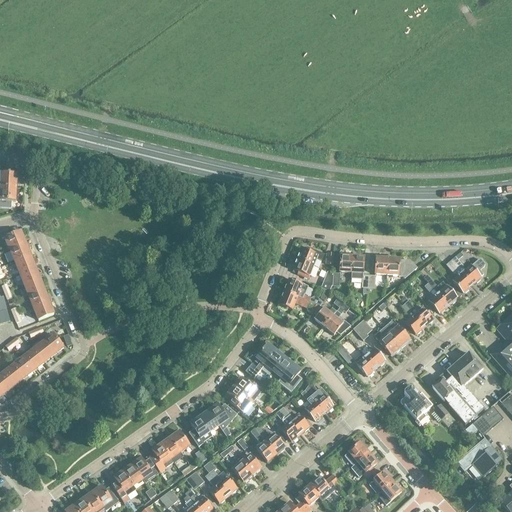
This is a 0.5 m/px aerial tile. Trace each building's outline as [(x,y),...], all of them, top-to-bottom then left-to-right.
[(0,186),(16,187),(17,173),(1,172),(0,186)] [(15,201),(16,187),(0,186),(0,188),(0,207),(10,208),(11,201),(15,201)] [(11,251),(25,245),(21,233),(6,239),(11,251)] [(30,256),(25,245),(11,251),(15,262),(30,256)] [(301,250),(297,260),(313,267),(318,255),(307,250),(307,252),(301,250)] [(20,274),(35,268),(30,256),(15,262),(20,274)] [(351,274),(352,258),(340,257),(339,273),(351,274)] [(364,259),(352,258),(351,274),(351,280),(363,281),(362,289),(363,289),(368,289),(369,277),(363,277),(364,259)] [(451,262),(472,287),(481,279),(480,278),(483,276),(480,272),(484,268),(485,265),(481,261),(478,261),(471,268),(470,267),(465,272),(462,269),(464,268),(458,261),(455,258),(451,262)] [(391,276),(392,260),(376,259),(375,275),(391,276)] [(313,267),(297,260),(293,271),(298,273),(297,275),(308,280),(313,267)] [(399,261),(392,260),(391,276),(398,276),(398,278),(403,278),(404,280),(417,269),(413,264),(412,265),(409,262),(399,261)] [(463,294),(472,287),(451,262),(446,267),(454,276),(456,275),(458,278),(453,283),(463,294)] [(39,279),(35,268),(20,274),(25,285),(39,279)] [(333,286),(334,275),(327,273),(320,289),(329,293),(332,286),(333,286)] [(44,291),(39,279),(25,285),(29,297),(44,291)] [(304,297),(308,288),(289,281),(283,293),(309,303),(313,305),(319,308),(322,304),(315,298),(310,299),(304,297)] [(438,295),(448,308),(457,300),(447,288),(441,293),(438,289),(433,282),(429,286),(438,295)] [(438,295),(429,286),(426,289),(431,295),(432,295),(435,298),(429,303),(440,315),(448,308),(438,295)] [(29,297),(34,309),(49,303),(44,291),(29,297)] [(307,308),(309,303),(283,293),(278,306),(292,311),(296,303),(307,308)] [(339,310),(344,304),(338,298),(333,304),(339,310)] [(337,313),(328,306),(329,305),(324,302),(313,316),(316,319),(314,321),(324,329),(337,313)] [(408,302),(404,306),(425,329),(433,321),(423,309),(418,313),(408,302)] [(54,315),(49,303),(34,309),(39,321),(54,315)] [(339,310),(337,313),(324,329),(334,337),(336,333),(340,336),(350,328),(344,323),(343,324),(338,320),(344,313),(345,314),(350,308),(344,304),(339,310)] [(312,317),(318,309),(313,305),(307,312),(312,317)] [(425,329),(404,306),(401,308),(410,320),(405,324),(416,336),(425,329)] [(0,311),(3,323),(9,321),(6,310),(0,311)] [(490,356),(511,381),(511,359),(510,357),(511,355),(511,316),(504,324),(505,325),(499,331),(507,341),(490,356)] [(363,321),(358,326),(367,336),(372,332),(363,321)] [(388,325),(383,329),(400,349),(410,341),(393,322),(388,326),(388,325)] [(367,336),(358,326),(353,331),(363,342),(368,338),(367,336)] [(400,349),(383,329),(378,334),(379,334),(375,338),(391,357),(400,349)] [(43,343),(53,356),(63,349),(53,336),(43,343)] [(11,343),(15,347),(20,343),(16,339),(11,343)] [(9,352),(15,347),(11,343),(5,348),(9,352)] [(33,351),(43,364),(53,356),(43,343),(33,351)] [(333,348),(343,360),(349,355),(338,343),(333,348)] [(253,379),(276,352),(268,345),(267,346),(265,344),(258,353),(260,355),(256,359),(261,363),(254,372),(249,368),(245,373),(253,379)] [(365,358),(376,370),(385,362),(374,350),(365,358)] [(33,372),(43,364),(33,351),(23,359),(33,372)] [(264,383),(284,359),(276,352),(253,379),(254,380),(261,371),(266,375),(261,380),(264,383)] [(367,378),(376,370),(365,358),(362,354),(353,362),(367,378)] [(466,392),(463,388),(483,371),(468,354),(446,373),(448,376),(443,380),(432,389),(444,402),(448,407),(465,426),(483,411),(466,391),(466,392)] [(13,366),(23,379),(33,372),(23,359),(13,366)] [(281,379),(292,365),(284,359),(264,383),(268,385),(273,379),(270,377),(273,373),(281,379)] [(301,372),(292,365),(281,379),(278,383),(291,393),(302,380),(297,376),(301,372)] [(13,387),(23,379),(13,366),(3,374),(13,387)] [(13,387),(3,374),(0,376),(0,390),(3,394),(13,387)] [(253,403),(262,391),(248,380),(246,383),(241,379),(234,387),(253,403)] [(311,384),(304,392),(324,415),(333,408),(328,401),(325,398),(327,396),(322,390),(318,392),(311,384)] [(253,403),(234,387),(228,395),(232,399),(229,402),(243,414),(253,403)] [(404,395),(408,400),(410,402),(404,408),(419,425),(426,419),(423,415),(430,410),(429,409),(432,407),(426,400),(421,394),(419,392),(416,394),(411,389),(407,389),(404,391),(404,395)] [(324,415),(304,392),(301,396),(310,406),(305,411),(315,423),(324,415)] [(511,396),(501,405),(511,417),(511,396)] [(218,406),(208,412),(219,427),(227,440),(232,436),(226,428),(237,415),(224,404),(219,408),(218,406)] [(440,405),(433,412),(441,421),(442,420),(449,427),(455,422),(440,405)] [(493,408),(482,417),(492,430),(504,420),(493,408)] [(279,412),(300,436),(309,428),(299,416),(293,421),(283,409),(279,412)] [(208,412),(199,419),(210,433),(219,427),(208,412)] [(292,443),(300,436),(279,412),(276,415),(286,427),(281,431),(292,443)] [(492,430),(482,417),(472,426),(483,438),(492,430)] [(213,438),(210,433),(199,419),(190,425),(194,430),(189,434),(199,448),(213,438)] [(265,443),(276,456),(285,449),(274,436),(270,440),(259,427),(255,431),(265,443)] [(267,464),(276,456),(265,443),(255,431),(254,430),(250,434),(262,447),(256,451),(267,464)] [(180,433),(170,439),(180,454),(190,447),(180,433)] [(171,460),(180,454),(170,439),(161,445),(171,460)] [(241,440),(237,443),(244,451),(248,448),(241,440)] [(466,456),(456,464),(465,473),(472,467),(483,479),(497,467),(496,466),(503,460),(494,451),(493,452),(489,448),(491,447),(485,440),(466,456)] [(222,442),(216,446),(219,452),(226,447),(222,442)] [(357,464),(368,454),(360,444),(344,457),(353,467),(357,464)] [(171,460),(161,445),(152,452),(162,467),(171,460)] [(232,453),(228,449),(220,456),(223,459),(232,453)] [(201,464),(206,461),(200,452),(195,455),(201,464)] [(377,464),(368,454),(357,464),(360,468),(357,470),(362,476),(366,481),(375,473),(372,469),(377,464)] [(241,464),(252,477),(261,469),(250,456),(244,461),(242,458),(238,461),(239,461),(241,464)] [(142,460),(132,466),(142,481),(152,474),(142,460)] [(243,484),(252,477),(241,464),(239,461),(236,463),(238,466),(232,471),(243,484)] [(210,463),(203,468),(209,475),(213,471),(215,469),(210,463)] [(142,481),(132,466),(123,473),(133,487),(142,481)] [(189,467),(183,471),(186,476),(192,471),(189,467)] [(209,475),(228,497),(237,490),(226,477),(222,481),(213,471),(209,475)] [(133,487),(123,473),(114,479),(117,483),(111,487),(121,501),(127,497),(124,493),(133,487)] [(190,477),(199,488),(204,484),(195,473),(190,477)] [(378,496),(393,483),(384,473),(379,478),(375,473),(366,481),(370,486),(369,486),(378,496)] [(228,497),(209,475),(205,478),(214,488),(209,492),(220,505),(228,497)] [(327,480),(335,489),(340,485),(333,476),(327,480)] [(194,492),(199,488),(190,477),(185,481),(194,492)] [(331,493),(335,489),(327,480),(324,484),(319,478),(309,487),(319,499),(329,491),(331,493)] [(393,483),(378,496),(386,506),(389,503),(390,503),(401,493),(393,483)] [(511,511),(511,484),(509,487),(511,490),(511,492),(500,503),(507,511),(511,511)] [(319,499),(309,487),(299,496),(303,501),(298,505),(304,511),(308,511),(311,510),(309,507),(319,499)] [(92,494),(104,511),(106,511),(119,503),(109,489),(104,492),(102,488),(92,494)] [(145,504),(154,498),(149,491),(140,497),(145,504)] [(170,492),(165,496),(174,506),(178,503),(170,492)] [(185,495),(187,497),(194,505),(199,511),(210,511),(213,510),(203,498),(198,502),(189,492),(185,495)] [(104,511),(92,494),(83,501),(91,511),(104,511)] [(174,506),(165,496),(159,500),(167,511),(174,506)] [(199,511),(194,505),(187,497),(183,500),(187,504),(185,505),(189,510),(185,511),(199,511)] [(91,511),(83,501),(74,507),(78,511),(91,511)] [(130,501),(124,505),(128,511),(136,511),(137,511),(130,501)]
